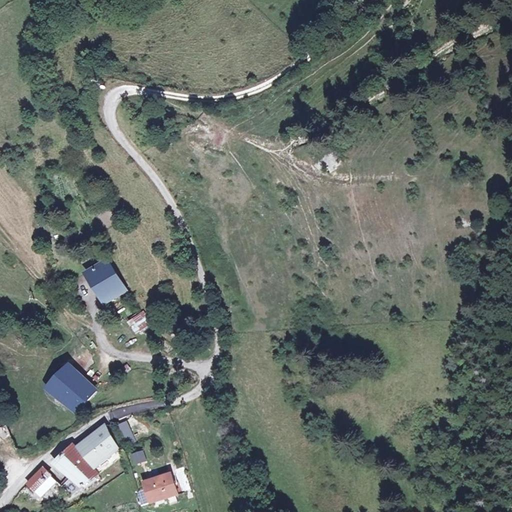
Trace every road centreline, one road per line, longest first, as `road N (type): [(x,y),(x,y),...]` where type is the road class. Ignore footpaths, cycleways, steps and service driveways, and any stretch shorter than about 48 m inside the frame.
road 1 (track): [(216,369),(217,321),(201,267),(173,205),(114,136),(107,101),(123,89),(184,98),(251,92),(293,71),(371,0)]
road 2 (unclassified): [(0,506),(32,468),(103,418),(188,397),(216,369)]
road 3 (residential): [(216,369),(111,352),(99,332)]
